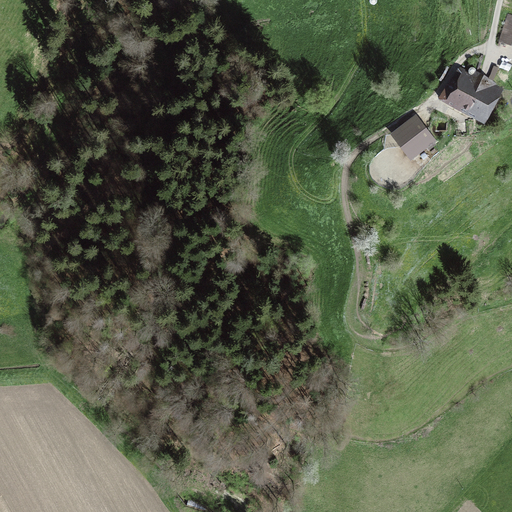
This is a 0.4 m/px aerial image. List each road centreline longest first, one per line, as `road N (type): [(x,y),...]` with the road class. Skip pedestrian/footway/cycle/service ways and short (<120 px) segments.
road 1 (track): [(511,300),(462,312),(394,349),(372,348),(351,331),(347,310),(358,264),(344,200),(348,162),(427,104)]
road 2 (track): [(348,162),(335,172),(333,197),(317,200),(296,182),(291,153),(359,63),(362,0)]
